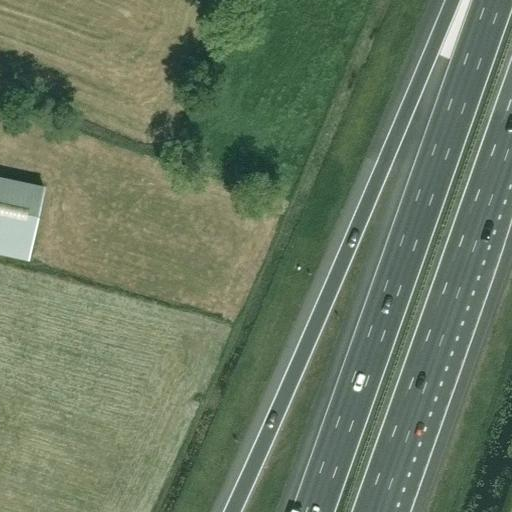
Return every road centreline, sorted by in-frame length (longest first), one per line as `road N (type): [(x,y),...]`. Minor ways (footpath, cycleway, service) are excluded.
road 1 (motorway): [(459,0),(231,511)]
road 2 (motorway): [(491,0),(310,511)]
road 3 (motorway): [(375,511),(511,130)]
